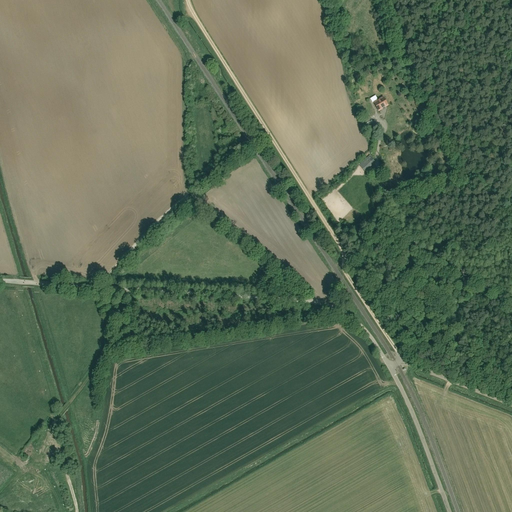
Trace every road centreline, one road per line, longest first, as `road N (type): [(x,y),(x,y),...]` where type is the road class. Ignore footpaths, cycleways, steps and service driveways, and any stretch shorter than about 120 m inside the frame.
road 1 (track): [(388,364),(332,302),(0,282)]
road 2 (track): [(148,0),(185,61),(191,193),(332,302)]
road 3 (track): [(345,260),(337,232),(185,0)]
road 4 (unclassified): [(511,404),(404,362),(388,364),(449,511)]
